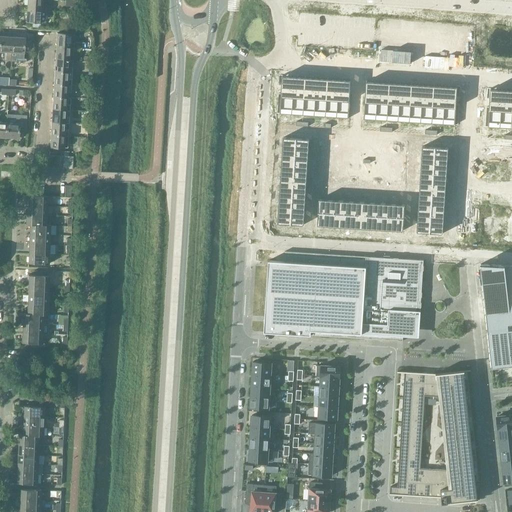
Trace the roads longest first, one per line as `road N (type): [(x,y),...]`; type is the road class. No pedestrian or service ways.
road 1 (secondary): [(174,1),(181,62),(154,511)]
road 2 (secondary): [(169,511),(195,77),(214,9)]
road 3 (residential): [(468,75),(300,66),(281,57),(259,68),(251,84),(239,342)]
road 4 (residential): [(342,347),(356,358),(348,511)]
road 5 (residential): [(239,342),(227,511)]
road 6 (residential): [(468,75),(459,232)]
road 7 (residential): [(372,0),(511,10)]
road 8 (residential): [(0,413),(0,286)]
road 9 (residential): [(37,160),(46,37)]
